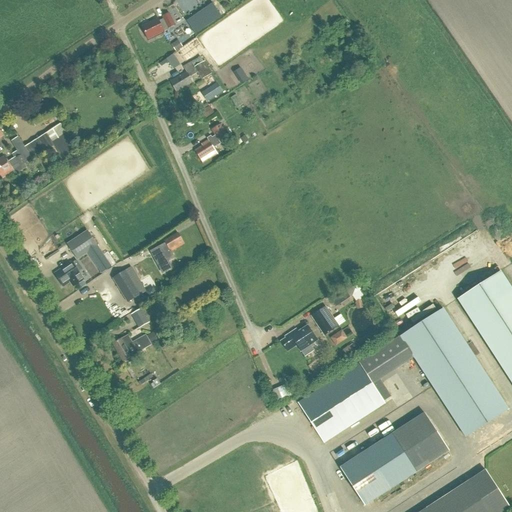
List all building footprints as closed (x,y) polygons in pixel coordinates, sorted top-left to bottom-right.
[(221,16),(213,4),(208,7),(187,21),(195,34),(221,16)] [(175,26),(169,14),(162,17),(163,19),(159,21),(158,19),(142,27),(148,40),(169,30),(168,29),(175,26)] [(177,42),(172,46),(175,51),(181,48),(177,42)] [(173,55),(167,59),(174,69),(179,65),(173,55)] [(242,84),(249,79),(241,67),(234,72),(242,84)] [(186,72),(170,82),(177,92),(193,83),(189,77),(186,72)] [(207,91),(203,94),(208,102),(213,99),(223,92),(217,84),(207,91)] [(236,107),(241,105),(236,95),(231,97),(236,107)] [(201,112),(206,119),(214,113),(209,106),(201,112)] [(203,147),(196,152),(203,163),(217,154),(214,148),(221,144),(219,140),(227,135),(221,126),(212,131),(216,136),(202,145),(203,147)] [(12,141),(18,150),(21,156),(26,164),(32,160),(54,146),(62,159),(77,150),(66,133),(51,142),(45,133),(24,146),(19,137),(12,141)] [(24,165),(26,164),(21,156),(16,158),(16,157),(8,162),(5,156),(0,159),(0,179),(13,172),(15,175),(27,168),(24,165)] [(159,248),(152,252),(155,258),(163,272),(170,267),(167,261),(173,257),(170,252),(184,244),(178,233),(164,241),(166,244),(159,248)] [(77,260),(89,252),(97,246),(89,234),(69,247),(77,260)] [(112,267),(97,246),(89,252),(103,273),(112,267)] [(72,262),(54,274),(63,287),(72,281),(75,285),(84,279),(82,275),(80,273),(84,271),(77,261),(73,263),(72,262)] [(126,272),(114,278),(128,302),(139,295),(145,292),(131,268),(126,272)] [(511,384),(511,282),(504,270),(460,297),(511,384)] [(358,284),(347,289),(354,301),(365,296),(358,284)] [(153,287),(145,291),(150,298),(157,294),(153,287)] [(397,311),(413,307),(410,297),(394,301),(397,311)] [(320,300),(314,306),(318,310),(324,305),(320,300)] [(433,303),(411,319),(416,326),(438,311),(433,303)] [(320,310),(311,316),(325,336),(334,330),(345,322),(341,315),(334,320),(325,307),(320,310)] [(140,328),(150,322),(142,308),(132,314),(140,328)] [(379,329),(385,326),(381,320),(376,324),(379,329)] [(317,341),(308,328),(299,334),(296,330),(284,338),(285,339),(281,342),(287,352),(296,345),(301,351),(311,345),(317,341)] [(336,346),(348,338),(341,328),(330,336),(336,346)] [(147,337),(151,345),(158,342),(153,334),(147,337)] [(132,343),(128,336),(114,344),(123,361),(138,353),(151,345),(147,337),(146,335),(132,343)] [(311,345),(301,351),(305,357),(315,351),(311,345)] [(349,346),(342,351),(346,357),(353,352),(349,346)] [(328,362),(324,355),(309,365),(315,376),(323,371),(320,367),(328,362)] [(359,364),(298,403),(324,443),(385,404),(384,403),(372,384),(359,364)] [(153,389),(160,384),(157,379),(153,382),(154,383),(151,385),(153,389)] [(380,379),(372,384),(384,403),(392,398),(380,379)] [(273,388),(276,400),(293,396),(290,384),(273,388)] [(365,506),(449,451),(424,414),(340,468),(365,506)] [(511,511),(491,472),(416,511),(511,511)]
